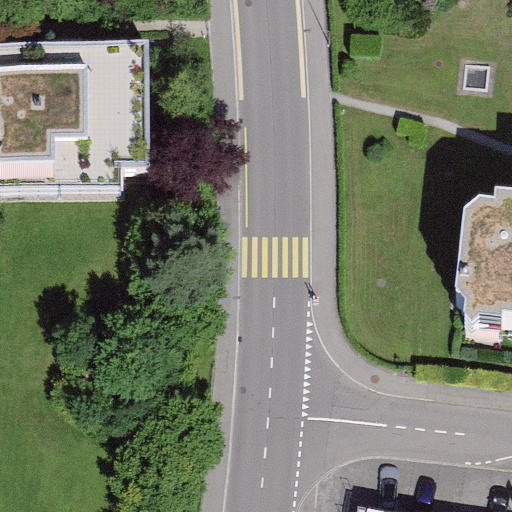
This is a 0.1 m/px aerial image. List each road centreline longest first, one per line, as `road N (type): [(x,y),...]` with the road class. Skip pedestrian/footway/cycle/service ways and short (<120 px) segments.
road 1 (tertiary): [(272,0),(277,257),(268,416)]
road 2 (residential): [(268,416),(511,440)]
